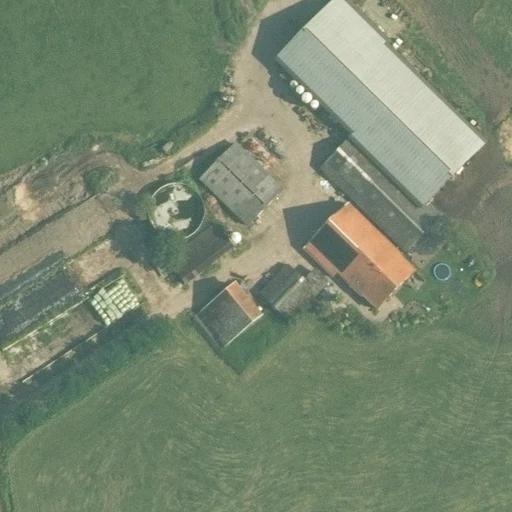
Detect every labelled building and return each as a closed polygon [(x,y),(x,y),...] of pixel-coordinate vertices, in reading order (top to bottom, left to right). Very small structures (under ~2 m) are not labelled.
[(440,218),(354,134),(319,169),(404,255),(440,218)] [(282,192),(235,144),(191,188),(205,202),(212,195),(247,228),(282,192)] [(156,194),(155,196),(153,199),(151,201),(150,204),(149,208),(148,209),(148,211),(148,213),(148,216),(148,219),(149,222),(151,225),(152,229),(154,231),(156,233),(159,236),(161,237),(164,239),(167,240),(171,241),(174,241),(177,241),(179,241),(183,240),(186,239),(188,238),(191,237),(193,235),(195,233),(197,231),(198,229),(200,227),(201,224),(202,222),(202,219),(203,216),(203,214),(203,212),(202,209),(202,206),(201,204),(200,201),(199,200),(198,198),(196,196),(195,195),(193,193),(191,192),(190,190),(187,189),(184,188),(181,187),(179,187),(176,187),(174,187),(171,187),(169,187),(165,189),(161,190),(159,192),(158,193),(156,194)] [(362,298),(375,311),(413,272),(400,260),(401,258),(348,206),(303,251),(332,279),(336,275),(360,299),(362,298)] [(232,249),(214,224),(212,226),(209,221),(199,229),(202,233),(166,262),(184,286),(232,249)] [(303,281),(287,266),(259,295),(289,324),(328,283),(314,270),(303,281)] [(199,314),(221,340),(218,342),(224,349),(262,318),(234,284),(199,314)]
